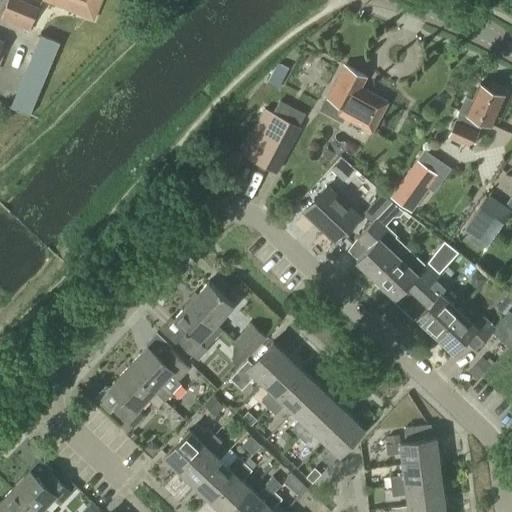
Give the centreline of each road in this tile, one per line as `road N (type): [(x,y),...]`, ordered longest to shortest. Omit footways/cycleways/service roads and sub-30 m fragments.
road 1 (residential): [(505,511),(496,442),(252,216),(225,209)]
road 2 (residential): [(40,397),(192,229),(225,209)]
road 3 (secondary): [(511,50),(400,0)]
road 4 (residential): [(128,481),(40,397)]
